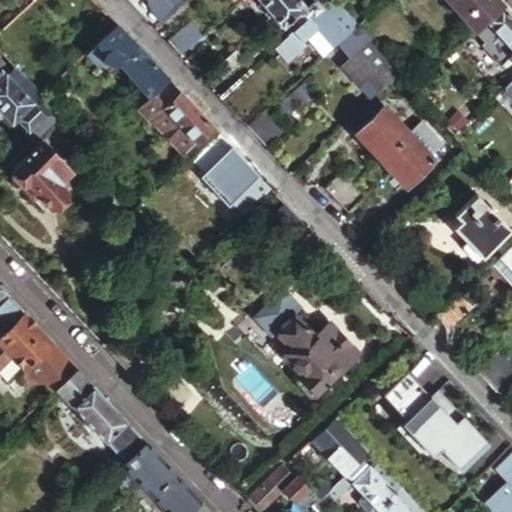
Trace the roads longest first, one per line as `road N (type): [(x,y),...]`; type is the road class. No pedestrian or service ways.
road 1 (residential): [(111,0),(511,437)]
road 2 (residential): [(0,262),(228,511)]
